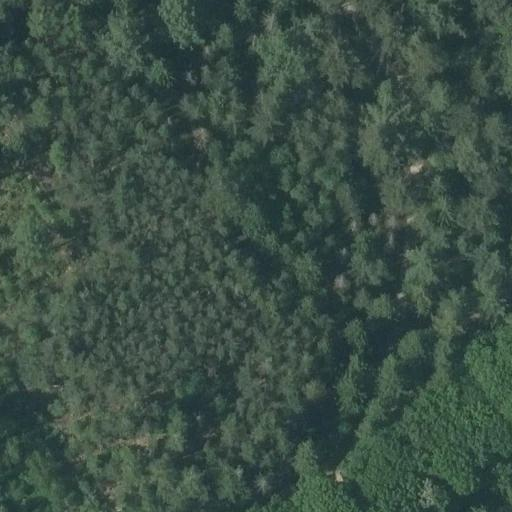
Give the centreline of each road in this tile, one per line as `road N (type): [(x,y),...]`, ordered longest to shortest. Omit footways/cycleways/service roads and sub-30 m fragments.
road 1 (unclassified): [(368,511),(511,408)]
road 2 (unknown): [(0,373),(94,511)]
